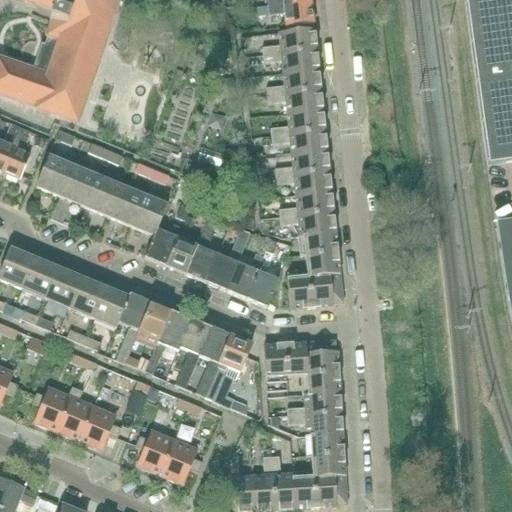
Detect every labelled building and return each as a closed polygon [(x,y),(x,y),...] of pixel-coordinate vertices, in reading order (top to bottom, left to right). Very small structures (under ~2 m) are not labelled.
[(117,0),(17,0),(52,11),(49,22),(52,23),(47,38),(44,47),(41,46),(32,72),(0,61),(0,97),(37,110),(76,124),(117,0)] [(268,10),(311,5),(309,0),(273,0),(267,1),(268,10)] [(511,0),(464,0),(488,167),(511,163),(511,0)] [(285,29),(313,26),(311,5),(268,10),(269,19),(284,17),(285,29)] [(243,60),(262,58),(316,53),(314,32),(278,36),(279,48),(242,52),(243,60)] [(282,77),(318,73),(316,53),(262,58),(263,66),(281,64),(282,77)] [(266,99),(321,94),(318,73),(282,77),(284,89),(266,91),(266,99)] [(287,118),(323,114),(321,94),(266,99),(267,107),(285,106),(287,118)] [(271,140),(325,135),(323,114),(287,118),(288,130),(270,132),(271,140)] [(0,174),(18,130),(11,128),(4,147),(0,145),(0,174)] [(45,151),(48,143),(18,130),(0,174),(0,175),(19,183),(30,157),(21,154),(25,142),(45,151)] [(71,148),(74,141),(58,135),(55,142),(71,148)] [(291,158),(327,155),(325,135),(271,140),(271,148),(290,146),(291,158)] [(103,162),(107,154),(91,147),(88,155),(103,162)] [(107,154),(103,162),(118,168),(121,160),(107,154)] [(275,181),(329,175),(327,155),(291,158),(292,171),(274,173),(275,181)] [(59,200),(72,170),(48,160),(35,190),(59,200)] [(150,181),(153,173),(138,167),(134,175),(150,181)] [(83,210),(96,180),(72,170),(59,200),(83,210)] [(153,173),(150,181),(165,187),(168,179),(153,173)] [(295,199),(331,195),(329,175),(275,181),(276,189),(294,187),(295,199)] [(106,219),(119,189),(96,180),(83,210),(106,219)] [(130,229),(143,199),(119,189),(106,219),(130,229)] [(279,221),(333,216),(331,195),(295,199),(296,212),(278,213),(279,221)] [(153,239),(155,233),(165,208),(143,199),(130,229),(153,239)] [(180,208),(175,220),(184,223),(189,212),(180,208)] [(299,240),(335,236),(333,216),(279,221),(280,230),(298,228),(299,240)] [(205,253),(217,224),(209,220),(199,243),(196,250),(185,278),(205,286),(216,258),(205,253)] [(511,222),(497,224),(502,269),(510,313),(511,320),(511,222)] [(179,234),(181,231),(173,228),(168,238),(155,233),(153,239),(144,261),(165,269),(179,234)] [(225,294),(237,266),(249,237),(240,233),(228,263),(216,258),(205,286),(225,294)] [(185,278),(196,250),(199,243),(179,234),(165,269),(185,278)] [(335,236),(299,240),(303,240),(306,274),(287,276),(287,281),(286,281),(290,314),(332,309),(331,307),(342,306),(335,236)] [(245,302),(258,271),(269,245),(262,242),(249,271),(237,266),(225,294),(245,302)] [(265,254),(272,257),(276,248),(269,245),(265,254)] [(0,283),(21,292),(34,262),(10,252),(0,275),(0,283)] [(45,302),(57,272),(34,262),(21,292),(45,302)] [(264,277),(265,274),(258,271),(245,302),(266,311),(278,283),(264,277)] [(68,312),(81,281),(57,272),(45,302),(68,312)] [(92,321),(104,291),(81,281),(68,312),(92,321)] [(115,331),(117,325),(127,301),(104,291),(92,321),(115,331)] [(132,349),(150,306),(129,297),(127,301),(117,325),(128,330),(118,355),(107,351),(104,359),(124,367),(127,359),(132,348),(132,349)] [(153,353),(158,342),(169,314),(150,306),(132,349),(139,352),(141,347),(153,353)] [(10,318),(14,310),(6,307),(2,315),(10,318)] [(14,310),(10,318),(19,322),(22,314),(14,310)] [(34,328),(37,320),(22,313),(22,314),(19,322),(34,328)] [(178,350),(190,323),(169,314),(158,342),(153,353),(147,368),(144,375),(152,378),(165,345),(178,350)] [(37,320),(34,328),(50,334),(53,326),(37,320)] [(184,392),(198,358),(210,331),(190,323),(178,350),(188,354),(174,388),(184,392)] [(17,334),(6,329),(2,337),(14,341),(17,334)] [(204,401),(230,339),(210,331),(198,358),(209,363),(195,396),(204,401)] [(81,347),(84,339),(69,333),(66,341),(81,347)] [(84,339),(81,347),(96,354),(100,346),(84,339)] [(239,375),(251,348),(230,339),(204,401),(211,404),(222,377),(236,383),(239,375)] [(337,355),(335,355),(334,344),(263,348),(265,381),(300,379),(306,379),(307,398),(340,396),(337,355)] [(83,362),(72,357),(69,364),(80,369),(83,362)] [(144,375),(147,368),(127,359),(124,367),(124,368),(135,372),(136,371),(144,375)] [(95,366),(83,362),(80,369),(92,374),(95,366)] [(13,399),(15,393),(17,389),(15,388),(8,385),(12,376),(0,371),(0,403),(4,395),(13,399)] [(134,392),(146,397),(149,389),(137,384),(134,392)] [(85,430),(93,410),(78,404),(82,395),(71,390),(67,400),(71,401),(56,436),(61,438),(66,440),(78,445),(81,438),(85,430)] [(71,401),(67,400),(49,392),(45,400),(36,396),(31,407),(41,411),(36,420),(34,427),(52,434),(56,436),(71,401)] [(287,420),(341,417),(340,396),(307,398),(303,398),(304,411),(286,412),(287,420)] [(189,406),(178,401),(175,409),(186,414),(189,406)] [(201,411),(189,406),(186,414),(198,418),(201,411)] [(116,442),(120,432),(111,428),(115,419),(93,410),(85,430),(81,438),(78,445),(100,454),(107,438),(116,442)] [(306,440),(309,440),(342,438),(341,417),(287,420),(287,428),(305,427),(306,439),(306,440)] [(174,444),(152,435),(148,443),(139,439),(134,450),(144,454),(141,461),(139,465),(137,470),(159,479),(174,444)] [(335,508),(346,507),(342,438),(309,440),(312,479),(293,480),(294,511),(311,511),(336,511),(335,508)] [(197,476),(201,466),(192,462),(196,453),(174,444),(159,479),(165,482),(178,487),(181,488),(188,472),(197,476)] [(252,511),(273,511),(270,460),(262,461),(263,479),(251,479),(252,511)] [(292,477),(280,477),(279,460),(270,460),(273,511),(294,511),(293,480),(292,477)] [(252,511),(251,479),(238,480),(237,462),(229,462),(231,511),(252,511)] [(22,492),(0,482),(0,511),(14,511),(19,502),(32,507),(36,498),(22,492)]
